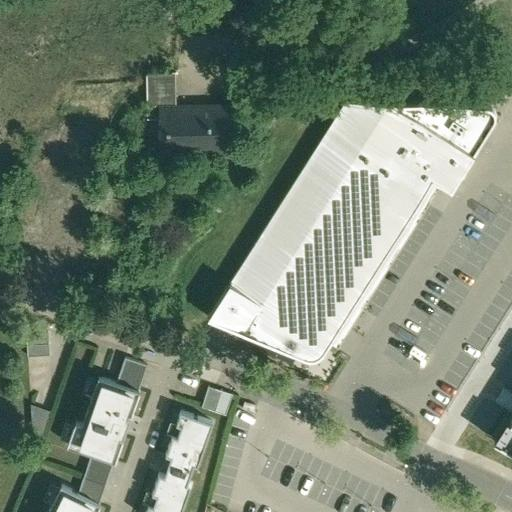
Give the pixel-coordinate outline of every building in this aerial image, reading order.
[(175,71),(148,72),(149,119),(168,118),(168,108),(177,107),(175,71)] [(345,98),(207,311),(256,332),(297,349),(314,353),(325,346),(334,336),(354,305),(361,309),(440,182),(454,191),(488,137),(495,121),(496,109),(490,103),(481,102),(345,98)] [(177,107),(168,108),(168,118),(169,146),(164,147),(164,149),(232,148),(231,106),(177,107)] [(31,332),(31,354),(51,354),(51,332),(31,332)] [(148,365),(126,357),(118,382),(140,390),(148,365)] [(118,382),(100,376),(83,424),(77,422),(69,444),(93,452),(114,461),(116,460),(140,390),(118,382)] [(511,387),(508,385),(494,408),(504,414),(489,438),(511,452),(511,387)] [(210,387),(202,408),(226,417),(234,395),(210,387)] [(35,433),(47,434),(47,406),(35,406),(35,433)] [(182,425),(178,436),(174,434),(167,454),(172,456),(166,475),(160,473),(153,493),(158,495),(154,505),(149,504),(146,511),(182,511),(192,484),(188,483),(195,464),(199,465),(214,422),(182,411),(177,424),(182,425)] [(114,461),(93,452),(79,486),(100,495),(114,461)] [(92,511),(100,495),(79,486),(54,476),(45,497),(53,501),(48,511),(92,511)]
